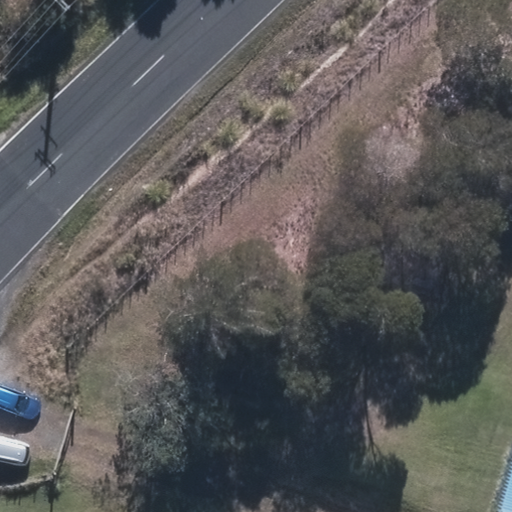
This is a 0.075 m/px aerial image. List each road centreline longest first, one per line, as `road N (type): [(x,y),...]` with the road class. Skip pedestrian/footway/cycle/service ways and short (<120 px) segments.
road 1 (track): [(0,407),(304,511)]
road 2 (tertiary): [(0,218),(220,0)]
